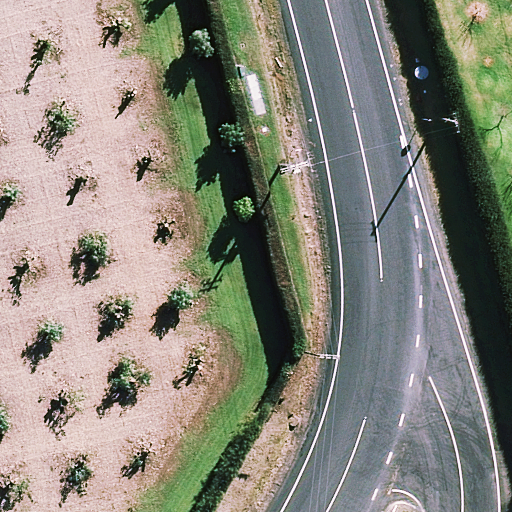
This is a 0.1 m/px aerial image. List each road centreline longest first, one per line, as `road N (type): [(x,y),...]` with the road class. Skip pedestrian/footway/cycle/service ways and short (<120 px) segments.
road 1 (tertiary): [(322,0),(372,211),(381,288),(376,356)]
road 2 (residential): [(376,356),(426,382),(448,436),(459,511)]
road 3 (tertiary): [(376,356),(356,442),(325,511)]
